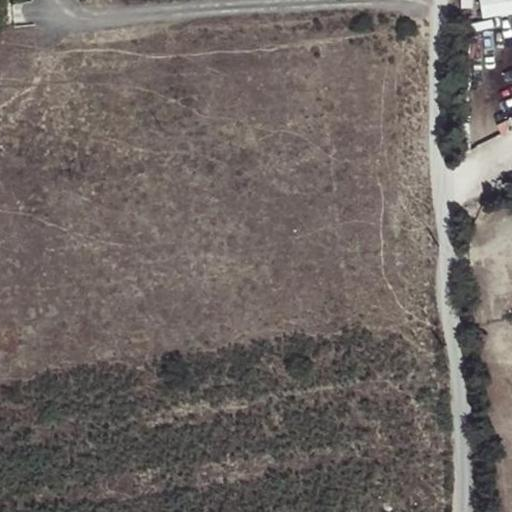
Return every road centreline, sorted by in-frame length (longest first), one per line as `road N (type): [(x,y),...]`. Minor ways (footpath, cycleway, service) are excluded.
road 1 (unclassified): [(468,511),(431,167),(439,0)]
road 2 (unknown): [(0,12),(285,0)]
